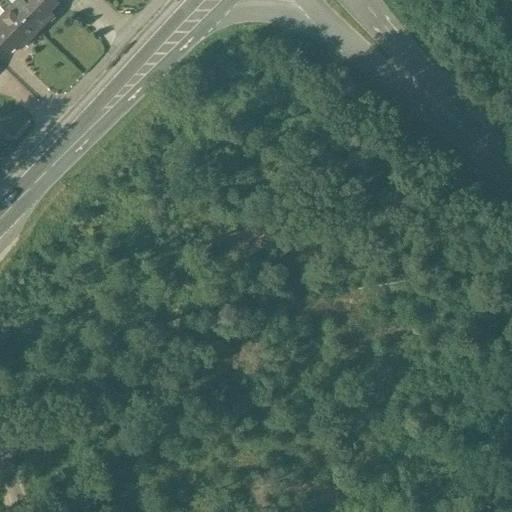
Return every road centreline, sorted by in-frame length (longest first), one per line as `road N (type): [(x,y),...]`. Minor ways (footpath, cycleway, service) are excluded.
road 1 (secondary): [(189,25),(0,222)]
road 2 (motorway): [(459,130),(356,0)]
road 3 (motorway): [(329,29),(459,130)]
road 4 (motorway): [(189,25),(254,14),(329,29)]
